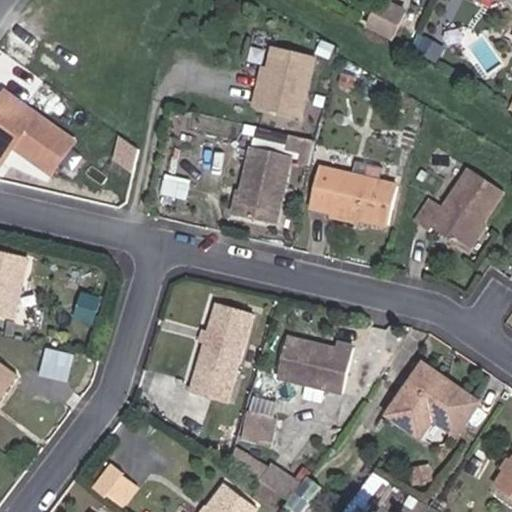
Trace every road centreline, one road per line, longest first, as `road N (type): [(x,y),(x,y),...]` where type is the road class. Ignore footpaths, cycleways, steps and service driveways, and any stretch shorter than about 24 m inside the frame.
road 1 (residential): [(511,358),(434,308),(160,242)]
road 2 (residential): [(25,511),(106,403),(160,242)]
road 3 (residential): [(160,242),(0,203)]
